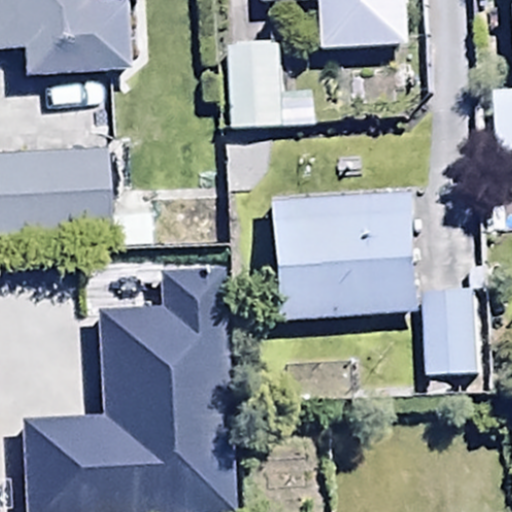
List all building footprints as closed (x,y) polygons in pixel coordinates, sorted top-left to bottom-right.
[(89,0),(0,0),(0,60),(16,60),(18,88),(138,82),(134,8),(90,10),(89,0)] [(407,54),(405,0),(260,0),(262,14),(318,11),(320,57),(407,54)] [(511,99),(494,100),(496,166),(511,165),(511,99)] [(0,164),(0,254),(105,250),(101,160),(0,164)] [(265,208),(271,328),(415,321),(410,201),(265,208)] [(474,301),(420,303),(424,375),(477,372),(474,301)] [(103,511),(98,399),(34,403),(35,428),(0,430),(0,457),(2,511),(103,511)]
